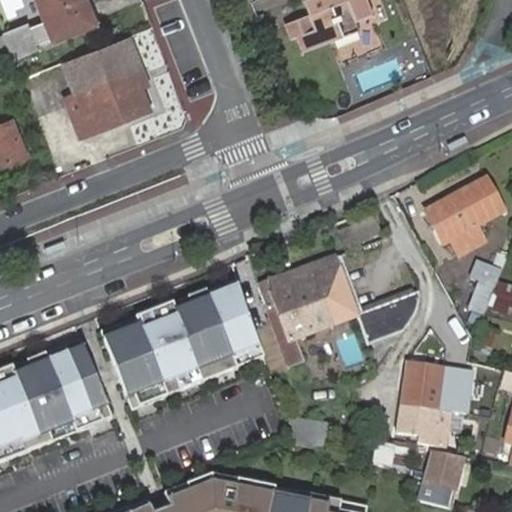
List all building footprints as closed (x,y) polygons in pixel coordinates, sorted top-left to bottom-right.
[(84,0),(35,0),(45,24),(51,40),(52,41),(95,24),(84,0)] [(314,12),(309,14),(283,23),(289,41),(296,39),(301,53),(360,32),(357,23),(374,16),(367,0),(319,0),(312,3),(314,12)] [(303,0),(309,14),(314,12),(312,3),(319,0),(303,0)] [(45,24),(29,30),(27,26),(2,36),(13,66),(40,56),(36,47),(51,40),(45,24)] [(127,41),(63,66),(75,97),(64,101),(80,139),(148,112),(139,90),(146,87),(127,41)] [(0,127),(0,166),(24,157),(12,123),(0,127)] [(484,181),(424,213),(440,246),(447,241),(458,259),(486,244),(477,226),(501,213),(484,181)] [(372,217),(335,232),(344,253),(380,238),(372,217)] [(476,262),(469,279),(479,282),(467,310),(469,311),(483,317),(496,286),(502,272),(476,262)] [(313,266),(255,288),(266,320),(284,368),(300,363),(293,342),(355,317),(337,269),(317,277),(313,266)] [(479,282),(469,279),(457,306),(467,310),(479,282)] [(235,281),(100,332),(131,413),(262,362),(235,281)] [(511,289),(499,286),(489,311),(511,317),(511,289)] [(365,342),(393,331),(407,326),(413,313),(416,298),(415,292),(355,317),(365,342)] [(479,329),(483,317),(469,311),(465,323),(479,329)] [(482,329),(480,350),(491,351),(494,330),(482,329)] [(81,342),(0,374),(0,465),(111,420),(81,342)] [(470,379),(409,366),(400,406),(439,414),(461,419),(470,379)] [(511,374),(500,372),(496,386),(511,389),(511,374)] [(400,406),(394,436),(433,444),(439,414),(400,406)] [(330,425),(282,416),(293,445),(324,451),(330,425)] [(371,442),(366,466),(403,473),(407,448),(371,442)] [(428,452),(415,500),(448,510),(461,459),(428,452)] [(337,511),(202,483),(129,511),(337,511)]
